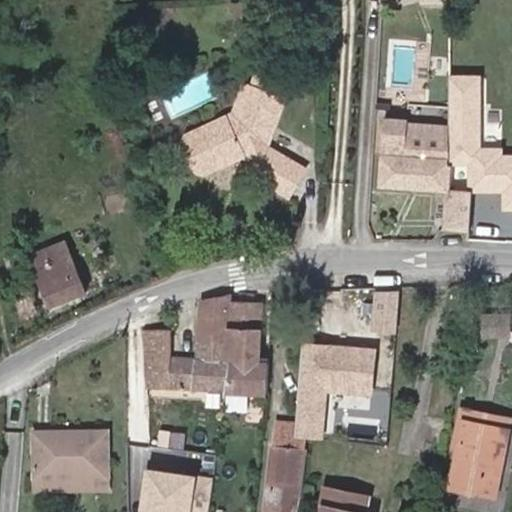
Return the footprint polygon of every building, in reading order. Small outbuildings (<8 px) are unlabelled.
[(257,142),(274,95),(267,93),(272,76),(249,68),(243,85),(237,83),(228,111),(202,122),(205,130),(178,143),(188,167),(197,169),(220,158),(220,154),(227,151),(232,153),(238,151),(248,175),(283,190),(295,162),(259,146),(257,142)] [(474,72),(444,72),(445,122),(445,163),(461,162),(461,185),(491,185),(491,182),(501,182),(501,203),(511,203),(511,150),(497,151),(497,144),(475,144),(474,72)] [(403,120),(403,117),(378,115),(374,182),(445,186),(445,163),(445,122),(403,120)] [(205,130),(202,122),(174,135),(178,143),(205,130)] [(468,188),(445,186),(445,229),(467,230),(468,188)] [(74,285),(55,230),(13,241),(16,252),(32,300),(74,285)] [(0,304),(3,313),(32,300),(16,252),(0,257),(0,266),(2,271),(0,271),(0,304)] [(402,287),(375,287),(374,329),(402,329),(402,287)] [(198,295),(193,334),(222,334),(227,290),(198,295)] [(222,357),(219,390),(258,392),(261,361),(254,361),(258,302),(230,302),(224,358),(222,357)] [(188,389),(190,357),(165,356),(166,317),(141,317),(143,388),(188,389)] [(502,319),(479,321),(480,340),(503,338),(502,319)] [(188,389),(219,390),(222,357),(219,357),(222,334),(193,334),(188,389)] [(288,435),(303,437),(314,438),(319,390),(339,391),(344,348),(298,345),(288,435)] [(462,429),(486,435),(489,424),(465,418),(462,429)] [(27,422),(27,467),(97,467),(97,422),(27,422)] [(489,424),(486,435),(505,439),(507,428),(489,424)] [(472,502),(486,435),(462,429),(454,463),(446,496),(472,502)] [(486,435),(472,502),(490,506),(505,439),(486,435)] [(266,453),(260,490),(290,493),(296,457),(266,453)] [(211,511),(216,472),(142,465),(137,511),(211,511)] [(97,467),(27,467),(27,480),(98,479),(97,467)] [(362,511),(364,502),(321,493),(317,509),(318,511),(362,511)]
